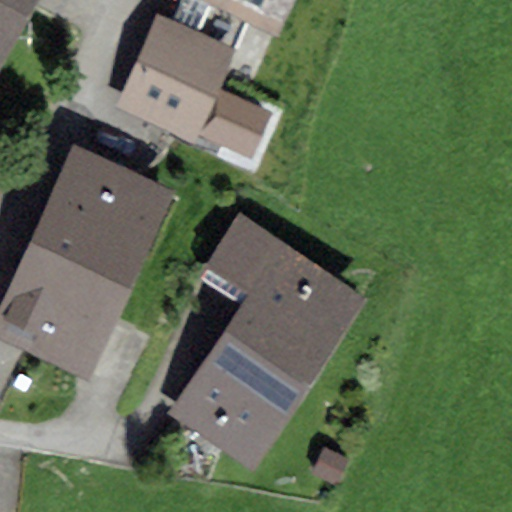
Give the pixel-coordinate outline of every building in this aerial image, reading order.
[(0,0),(0,73),(34,0),(0,0)] [(192,0),(275,37),(292,0),(192,0)] [(110,118),(174,157),(236,55),(172,16),(110,118)] [(81,164),(49,244),(137,279),(168,198),(81,164)] [(260,304),(238,340),(312,389),(366,303),(249,230),(219,278),(260,304)] [(100,372),(137,279),(49,244),(12,338),(100,372)] [(264,461),(312,389),(238,340),(190,412),(264,461)]
